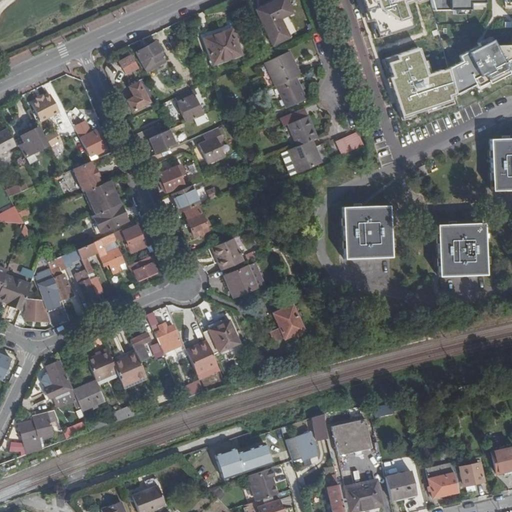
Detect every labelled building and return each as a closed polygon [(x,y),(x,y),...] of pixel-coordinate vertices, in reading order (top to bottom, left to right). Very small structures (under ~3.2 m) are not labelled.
[(286,0),(275,0),(255,10),(272,46),(286,39),(288,38),(279,19),(292,13),(286,0)] [(403,4),(417,0),(362,0),(375,38),(410,26),(403,4)] [(484,3),(483,0),(429,0),(431,6),(439,5),(439,12),(469,11),(469,4),(484,3)] [(241,54),(232,28),(203,38),(212,64),(241,54)] [(163,57),(155,41),(135,52),(143,68),(163,57)] [(511,45),(496,47),(493,41),(459,58),(462,63),(449,70),(455,93),(465,88),(467,91),(475,86),(477,89),(488,84),(489,85),(503,78),(509,75),(511,74),(511,45)] [(381,60),(401,117),(449,101),(447,96),(455,93),(449,70),(427,77),(417,47),(381,60)] [(299,74),(288,51),(264,62),(275,85),(295,76),(299,74)] [(125,74),(138,67),(131,55),(119,62),(125,74)] [(146,72),(166,61),(163,57),(143,68),(146,72)] [(305,99),(295,76),(275,85),(286,107),(305,99)] [(155,99),(144,79),(129,87),(134,96),(127,100),(133,111),(155,99)] [(478,92),(489,86),(488,84),(477,89),(478,92)] [(200,110),(193,95),(196,94),(194,89),(175,98),(186,122),(193,119),(205,114),(203,109),(200,110)] [(60,116),(49,94),(31,104),(39,121),(50,116),(52,120),(60,116)] [(196,125),(208,120),(205,114),(193,119),(196,125)] [(316,137),(307,115),(287,123),(296,145),(311,139),(316,137)] [(85,149),(90,146),(95,155),(104,150),(96,134),(93,136),(91,132),(90,133),(84,122),(74,128),(85,149)] [(158,134),(155,126),(133,135),(137,143),(148,139),(158,134)] [(47,145),(37,127),(20,136),(24,143),(19,146),(25,157),(28,163),(36,159),(32,153),(47,145)] [(221,157),(217,148),(219,147),(217,142),(222,140),(217,128),(205,133),(208,140),(198,144),(206,163),(221,157)] [(0,153),(15,145),(7,129),(0,131),(0,153)] [(175,146),(168,130),(158,134),(148,139),(155,155),(175,146)] [(355,148),(350,135),(342,138),(347,151),(355,148)] [(48,140),(51,147),(61,143),(58,136),(48,140)] [(511,189),(511,138),(489,139),(491,191),(511,189)] [(321,162),(311,139),(296,145),(286,150),(296,173),(321,162)] [(93,169),(90,161),(72,169),(82,192),(85,191),(100,184),(96,177),(93,169)] [(180,164),(158,173),(161,182),(166,192),(183,185),(179,175),(184,173),(180,164)] [(119,203),(109,180),(100,184),(85,191),(95,214),(119,203)] [(221,192),(235,186),(233,180),(218,186),(221,192)] [(8,197),(28,188),(25,182),(17,186),(17,185),(5,190),(8,197)] [(199,203),(191,185),(171,194),(179,212),(184,210),(198,204),(199,203)] [(100,232),(127,221),(119,203),(95,214),(92,215),(100,232)] [(203,236),(210,233),(207,226),(209,225),(207,220),(205,221),(201,213),(198,204),(184,210),(187,219),(186,219),(194,237),(200,234),(202,233),(203,236)] [(390,257),(388,205),(341,207),(343,259),(390,257)] [(18,214),(14,207),(0,214),(0,221),(23,224),(21,219),(18,214)] [(30,214),(27,208),(18,214),(21,219),(30,214)] [(485,274),(483,223),(436,224),(437,276),(485,274)] [(24,226),(21,232),(24,238),(29,234),(24,226)] [(146,246),(139,230),(134,232),(132,228),(122,232),(131,252),(146,246)] [(123,240),(119,231),(113,233),(116,240),(117,242),(123,240)] [(126,267),(117,248),(104,253),(103,249),(106,248),(104,245),(116,240),(113,233),(92,242),(93,243),(97,252),(103,266),(108,264),(112,273),(126,267)] [(242,261),(232,238),(212,247),(223,269),(242,261)] [(87,274),(92,272),(86,259),(85,257),(90,255),(97,252),(93,243),(77,250),(87,274)] [(71,263),(80,259),(76,250),(60,257),(66,268),(72,265),(71,263)] [(156,272),(152,262),(160,260),(157,253),(128,266),(130,272),(133,271),(137,280),(156,272)] [(62,274),(60,271),(66,268),(60,257),(60,256),(47,262),(59,294),(61,300),(72,295),(63,274),(62,274)] [(262,285),(253,263),(247,266),(256,287),(262,285)] [(256,287),(247,266),(224,275),(233,297),(256,287)] [(20,276),(33,278),(35,271),(22,268),(20,276)] [(96,298),(84,270),(74,274),(87,302),(96,298)] [(46,310),(58,305),(57,302),(61,300),(59,294),(50,271),(37,276),(38,278),(35,279),(37,284),(36,285),(46,310)] [(30,285),(4,275),(0,286),(0,297),(12,302),(11,304),(21,308),(30,285)] [(103,292),(96,277),(90,280),(96,295),(103,292)] [(72,295),(61,300),(63,303),(73,299),(72,295)] [(26,299),(25,321),(50,323),(41,300),(26,299)] [(303,330),(298,318),(302,317),(300,312),(296,314),(294,308),(284,312),(282,309),(273,313),(279,327),(270,331),(275,342),(283,338),(284,339),(303,330)] [(157,323),(153,311),(146,314),(151,326),(157,323)] [(339,330),(330,316),(324,320),(332,334),(339,330)] [(220,319),(206,325),(208,329),(222,323),(220,319)] [(208,330),(202,332),(207,342),(212,355),(239,343),(228,320),(222,323),(208,329),(208,330)] [(159,330),(154,333),(158,343),(163,353),(181,345),(172,325),(166,327),(164,323),(157,326),(159,330)] [(147,333),(130,340),(135,353),(139,362),(148,358),(142,344),(150,340),(147,333)] [(207,342),(186,351),(200,380),(220,371),(212,355),(207,342)] [(163,353),(158,343),(150,346),(155,358),(163,355),(163,353)] [(99,354),(86,359),(96,381),(96,382),(117,373),(112,363),(106,349),(98,352),(99,354)] [(0,380),(1,381),(11,359),(0,353),(0,380)] [(135,353),(112,363),(117,373),(122,386),(145,376),(139,362),(135,353)] [(72,389),(59,361),(46,366),(52,381),(53,384),(44,388),(49,399),(72,389)] [(122,386),(124,389),(147,379),(145,376),(122,386)] [(96,382),(96,381),(73,391),(81,410),(104,400),(96,382)] [(199,382),(178,390),(182,400),(203,391),(199,382)] [(471,393),(469,384),(463,385),(468,403),(473,403),(471,393)] [(135,415),(159,407),(156,401),(132,408),(135,415)] [(393,413),(391,405),(374,409),(375,417),(393,413)] [(132,408),(131,406),(121,410),(124,419),(135,415),(132,408)] [(35,430),(21,434),(23,443),(27,454),(43,449),(41,441),(54,437),(50,423),(58,421),(54,410),(31,416),(35,430)] [(124,419),(121,410),(110,414),(111,417),(114,422),(124,419)] [(327,437),(322,414),(311,417),(315,440),(327,437)] [(90,431),(114,422),(111,417),(88,425),(90,431)] [(372,448),(365,418),(331,426),(338,455),(372,448)] [(65,438),(86,431),(83,422),(62,429),(65,438)] [(303,466),(320,463),(313,432),(286,438),(292,467),(303,465),(303,466)] [(22,456),(27,454),(23,443),(10,443),(10,452),(20,452),(22,456)] [(271,462),(265,444),(235,454),(233,449),(214,455),(222,478),(271,462)] [(511,469),(511,446),(490,451),(495,473),(511,469)] [(451,462),(425,468),(432,498),(458,492),(451,462)] [(483,481),(478,463),(459,467),(463,485),(483,481)] [(274,477),(271,468),(248,476),(256,501),(277,494),(271,477),(274,477)] [(416,494),(410,471),(385,477),(390,500),(416,494)] [(381,505),(376,480),(345,487),(350,511),(381,505)] [(343,511),(338,485),(327,488),(332,511),(343,511)] [(156,506),(164,503),(157,486),(131,496),(137,511),(146,511),(156,508),(156,506)] [(283,511),(279,500),(257,507),(258,511),(283,511)] [(124,511),(120,502),(100,509),(101,511),(124,511)]
